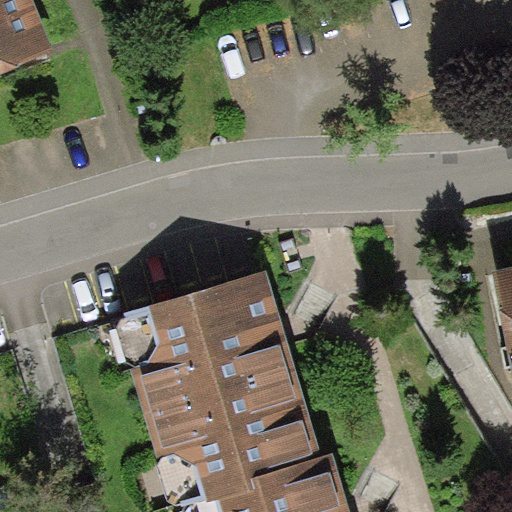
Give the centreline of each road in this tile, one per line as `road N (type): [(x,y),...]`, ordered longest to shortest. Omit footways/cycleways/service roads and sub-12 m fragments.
road 1 (residential): [(0,259),(168,210),(299,185),(461,185),(511,170)]
road 2 (unknown): [(13,255),(94,511)]
